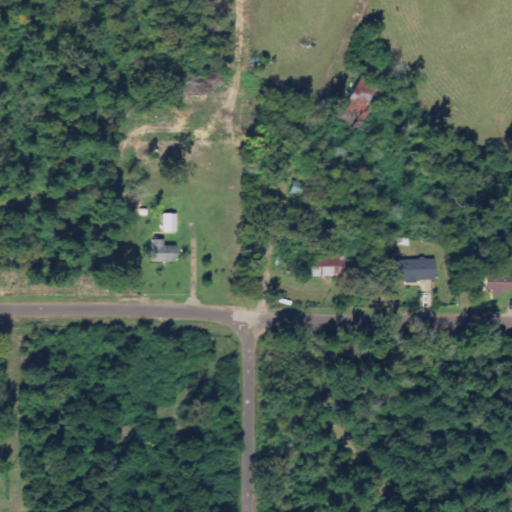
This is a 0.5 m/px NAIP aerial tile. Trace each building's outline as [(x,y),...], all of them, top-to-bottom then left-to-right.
[(176,215),(162,215),(162,234),(177,233),(176,215)] [(151,263),(176,264),(176,247),(164,247),(164,241),(152,241),(151,263)] [(344,259),(310,259),(311,278),(345,277),(344,259)] [(386,281),(434,283),(435,261),(387,260),(386,281)] [(511,294),(510,270),(493,271),(494,275),(484,276),(485,292),(492,291),(492,295),(511,294)]
